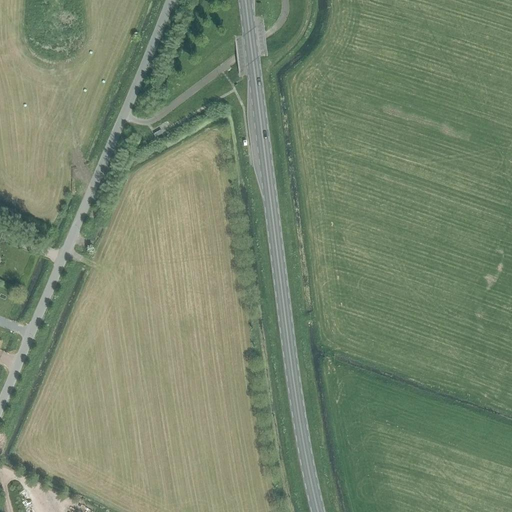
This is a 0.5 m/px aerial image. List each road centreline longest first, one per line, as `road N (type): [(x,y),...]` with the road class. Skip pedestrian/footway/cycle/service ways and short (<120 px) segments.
road 1 (primary): [(318,511),(287,340),(245,0)]
road 2 (unclassified): [(0,403),(170,0)]
